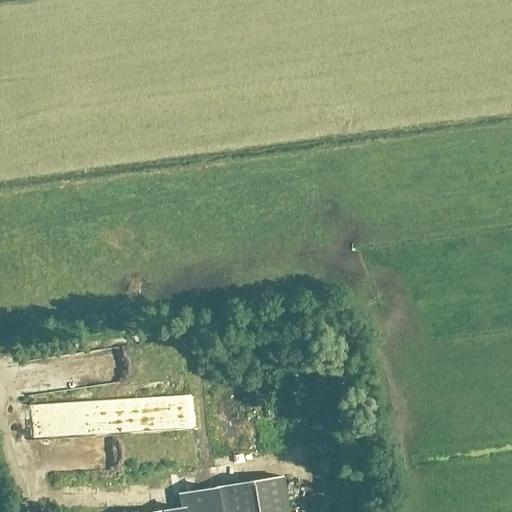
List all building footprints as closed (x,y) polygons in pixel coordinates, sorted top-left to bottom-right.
[(169,398),(170,408),(183,407),(183,388),(136,389),(137,398),(169,398)] [(315,464),(331,463),(330,448),(314,449),(315,464)] [(323,489),(337,488),(336,476),(322,476),(323,489)] [(288,511),(282,478),(223,488),(226,511),(288,511)] [(203,506),(167,511),(226,511),(223,488),(200,491),(203,506)] [(359,511),(359,497),(320,498),(320,511),(359,511)]
